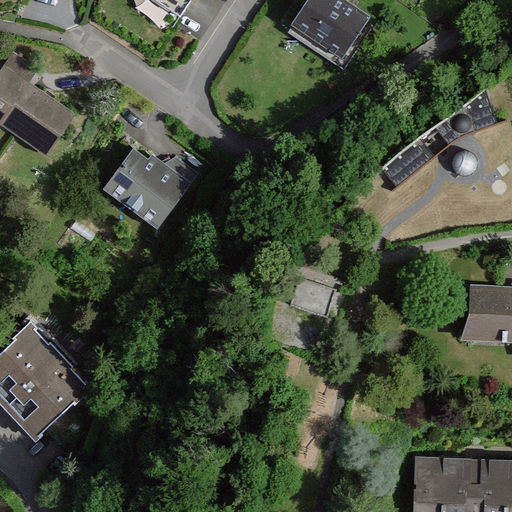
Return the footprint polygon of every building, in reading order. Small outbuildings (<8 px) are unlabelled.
[(341,0),(300,0),(284,25),(337,59),(365,15),(341,0)] [(0,132),(41,160),(71,116),(23,85),(33,70),(4,50),(0,55),(0,132)] [(381,168),(397,187),(460,136),(499,122),(486,87),(381,168)] [(95,190),(151,230),(194,172),(172,156),(159,164),(145,155),(142,160),(126,149),(95,190)] [(452,165),(455,171),(461,175),(467,175),(473,173),(477,168),(478,161),(475,154),(470,150),(463,149),(456,152),(453,158),(452,165)] [(300,277),(291,304),(327,317),(337,289),(300,277)] [(511,286),(465,285),(452,338),(511,341),(511,286)] [(0,341),(0,408),(27,438),(85,384),(24,319),(0,341)] [(511,511),(511,460),(406,456),(403,511),(511,511)]
